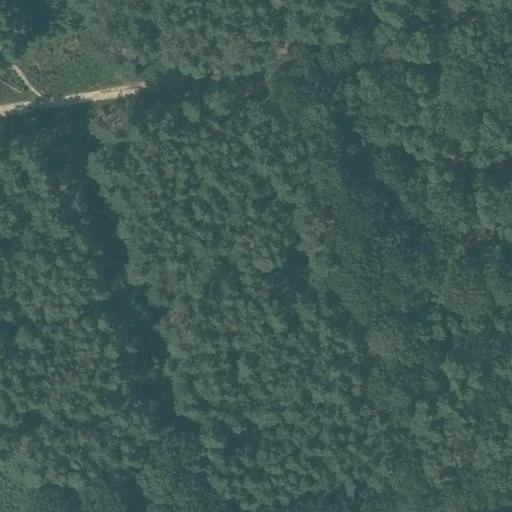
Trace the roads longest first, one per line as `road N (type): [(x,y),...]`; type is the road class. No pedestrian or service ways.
road 1 (track): [(55,104),(325,52)]
road 2 (track): [(325,52),(511,24)]
